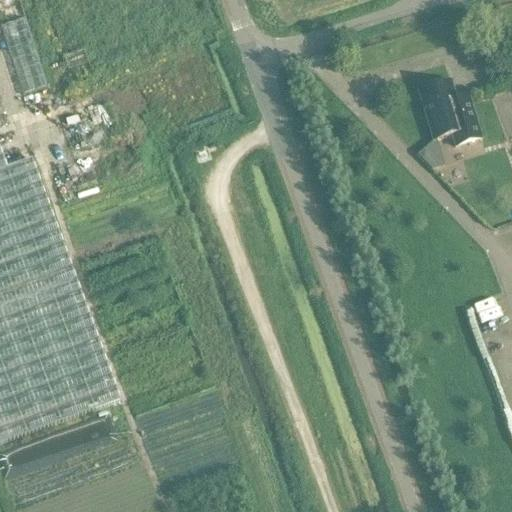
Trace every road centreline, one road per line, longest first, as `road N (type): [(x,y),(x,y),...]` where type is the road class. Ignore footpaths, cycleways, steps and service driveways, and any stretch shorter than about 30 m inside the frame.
road 1 (unclassified): [(412,511),(252,58)]
road 2 (track): [(276,130),(226,158),(217,201),(328,511)]
road 3 (unclassified): [(252,58),(440,0)]
